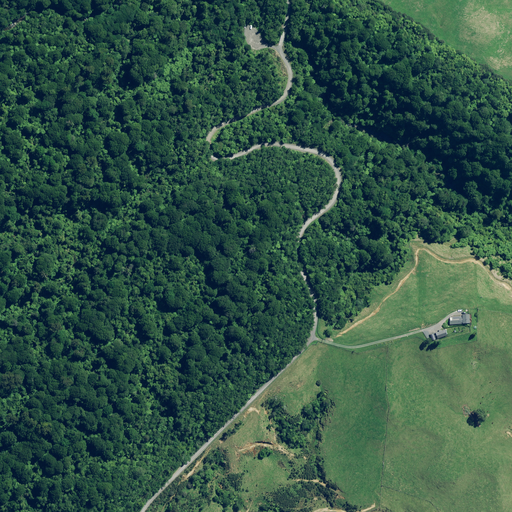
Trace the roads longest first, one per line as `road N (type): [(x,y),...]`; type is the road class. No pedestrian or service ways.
road 1 (tertiary): [(147,511),(303,353),(317,329),(299,243),(338,194),(338,171),(323,154),(280,145),(221,158),(211,137),(289,93),(291,73),(280,50),(288,0)]
road 2 (track): [(314,336),(362,345),(463,311)]
